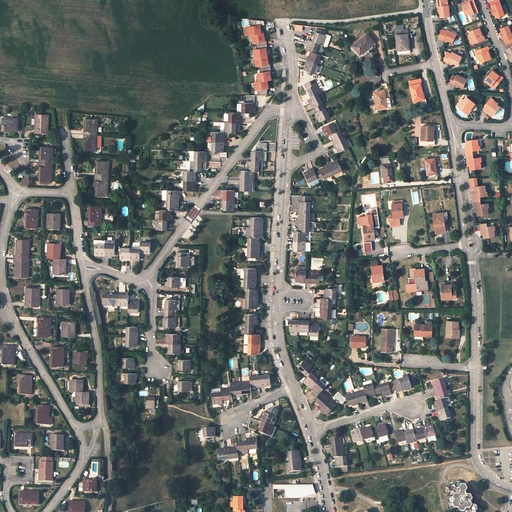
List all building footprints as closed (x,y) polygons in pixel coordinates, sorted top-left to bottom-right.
[(464,15),(468,13),(472,12),(473,14),(477,12),(472,0),(469,0),(468,1),(468,2),(465,3),(464,1),(462,2),(462,4),(460,5),(464,15)] [(493,12),(494,15),(496,19),(505,15),(498,0),(495,0),(490,2),(492,9),(491,10),(492,11),(492,13),(493,12)] [(440,18),(446,17),(449,14),(449,10),(450,10),(450,8),(448,6),(446,7),(445,2),(440,3),(440,7),(439,7),(439,11),(438,12),(440,13),(440,18)] [(260,20),(249,19),(251,27),(249,27),(250,35),(253,34),(262,33),(260,25),(261,24),(260,20)] [(505,42),(505,41),(511,38),(511,34),(509,25),(500,29),(501,32),(503,35),(501,36),(502,39),(503,38),(505,42)] [(467,31),(469,34),(471,39),(468,40),(470,44),(483,39),(482,37),(482,35),(480,35),(479,32),(480,31),(479,29),(478,28),(477,27),(467,31)] [(319,43),(323,45),(326,36),(323,35),(324,31),(317,29),(314,36),(313,36),(311,41),(319,43)] [(447,31),(444,34),(441,31),(439,34),(445,39),(445,42),(448,41),(450,43),(455,37),(455,34),(448,29),(447,31)] [(408,53),(408,50),(407,39),(408,39),(407,30),(396,30),(397,51),(398,54),(408,53)] [(262,33),(253,34),(254,42),(256,42),(256,46),(267,44),(267,42),(267,40),(266,41),(264,33),(262,33)] [(360,54),(365,49),(364,48),(366,47),(366,48),(373,41),(367,34),(353,46),(360,54)] [(310,51),(316,53),(319,43),(311,41),(308,39),(306,44),(307,45),(305,49),(310,51)] [(364,48),(365,49),(374,42),(373,41),(366,48),(366,47),(364,48)] [(267,44),(256,46),(257,50),(254,50),(256,58),(268,56),(267,48),(268,48),(268,46),(267,44)] [(487,46),(473,52),(475,56),(477,55),(479,60),(480,63),(490,58),(490,57),(491,56),(490,55),(489,54),(487,51),(489,50),(488,48),(487,46)] [(452,52),(449,55),(446,53),(444,56),(449,60),(450,63),(453,63),(456,65),(461,59),(459,54),(454,50),(452,52)] [(306,60),(317,64),(321,55),(316,53),(310,51),(309,56),(308,55),(306,60)] [(268,56),(256,58),(257,66),(260,65),(261,69),(272,67),(271,65),(271,64),(270,64),(268,56)] [(304,65),(305,66),(303,70),(314,74),(317,64),(306,60),(304,65)] [(272,67),(261,69),(261,73),(258,73),(260,82),(269,80),(273,79),(271,71),(272,71),(272,69),(272,67)] [(485,79),(488,81),(491,84),(490,86),(493,89),(503,78),(501,77),(499,75),(498,76),(496,74),(496,73),(494,71),(493,72),(491,70),(485,79)] [(456,77),(453,80),(450,77),(448,81),(453,84),(454,88),(457,87),(460,90),(465,83),(464,79),(458,74),(456,77)] [(420,84),(421,83),(420,79),(409,82),(414,101),(414,103),(415,103),(415,105),(425,103),(424,99),(420,84)] [(269,80),(260,82),(256,82),(257,90),(259,90),(260,95),(268,95),(269,92),(269,88),(270,88),(269,80)] [(310,93),(308,94),(310,99),(318,95),(321,93),(317,84),(307,89),(310,93)] [(382,110),(382,108),(387,107),(384,90),(374,92),(376,104),(370,105),(371,113),(378,112),(377,111),(382,110)] [(310,99),(307,100),(309,105),(311,104),(313,108),(314,108),(323,104),(318,95),(310,99)] [(466,97),(464,100),(461,103),(459,102),(456,106),(467,115),(470,111),(469,110),(471,108),(473,108),(474,107),(473,105),(475,104),(466,97)] [(496,104),(493,102),(494,101),(490,98),(482,109),(486,112),(487,111),(489,112),(489,115),(491,116),(493,115),(494,116),(500,107),(496,104)] [(254,103),(243,103),(242,113),(253,113),(253,108),(254,108),(254,103)] [(320,122),(330,118),(323,104),(314,108),(316,113),(314,114),(317,118),(318,118),(320,122)] [(240,113),(229,112),(229,122),(238,122),(241,123),(241,118),(240,118),(240,113)] [(36,133),(47,134),(47,126),(46,126),(46,122),(48,122),(49,114),(36,114),(36,133)] [(6,120),(6,119),(2,119),(2,131),(18,131),(18,119),(10,118),(10,120),(6,120)] [(97,119),(85,119),(84,134),(96,135),(96,130),(95,130),(95,127),(97,127),(97,119)] [(229,122),(225,122),(225,132),(236,132),(236,128),(237,128),(238,122),(229,122)] [(323,132),(324,132),(327,136),(330,134),(336,131),(332,123),(321,128),(323,132)] [(433,140),(434,126),(422,126),(421,140),(419,140),(419,145),(427,146),(427,144),(428,144),(429,144),(430,144),(431,144),(432,144),(433,144),(433,140)] [(336,131),(330,134),(332,139),(331,139),(332,142),(333,144),(344,139),(340,130),(336,131)] [(225,137),(223,137),(224,132),(220,132),(213,132),(213,142),(224,142),(225,137)] [(96,140),(96,135),(84,134),(84,151),(96,151),(96,147),(94,147),(94,144),(96,144),(96,143),(97,140),(96,140)] [(339,152),(349,148),(344,139),(333,144),(335,146),(336,148),(337,148),(339,152)] [(479,149),(478,145),(476,145),(475,139),(466,140),(466,143),(466,146),(464,147),(465,155),(472,154),(471,150),(475,150),(479,149)] [(223,147),(224,147),(224,142),(213,142),(212,151),(223,152),(223,147)] [(53,147),(41,147),(40,163),(51,163),(52,159),(51,159),(51,156),(53,156),(53,147)] [(207,156),(205,156),(205,151),(195,151),(194,161),(203,161),(207,161),(207,156)] [(259,161),(263,161),(263,151),(253,151),(253,156),(252,156),(252,161),(259,161)] [(465,155),(466,163),(469,163),(469,166),(469,169),(479,168),(478,162),(480,161),(480,157),(476,158),(472,158),(472,154),(465,155)] [(385,173),(386,182),(394,181),(392,163),(390,163),(389,158),(382,159),(382,164),(384,174),(385,173)] [(427,170),(428,174),(437,173),(434,159),(425,160),(427,170)] [(109,161),(96,161),(96,177),(107,177),(107,173),(106,173),(106,169),(108,169),(109,161)] [(203,166),(203,165),(203,161),(194,161),(190,161),(185,161),(185,171),(195,171),(200,171),(201,171),(201,170),(201,166),(203,166)] [(247,166),(248,166),(248,171),(252,171),(259,171),(259,161),(252,161),(247,161),(247,166)] [(342,170),(337,161),(333,163),(333,162),(328,164),(333,174),(342,170)] [(51,171),(51,163),(40,163),(39,182),(51,182),(52,175),(50,175),(50,171),(51,171)] [(319,180),(319,181),(333,174),(328,164),(324,166),(324,167),(320,169),(320,171),(316,173),(318,178),(319,180)] [(308,171),(304,173),(308,183),(318,178),(316,173),(313,167),(308,170),(308,171)] [(196,181),(196,176),(195,176),(195,171),(185,171),(184,171),(184,181),(196,181)] [(241,175),(240,175),(240,181),(252,181),(252,171),(248,171),(242,171),(241,175)] [(107,186),(107,177),(96,177),(95,196),(108,197),(108,189),(106,189),(106,186),(107,186)] [(194,186),(196,186),(196,181),(184,181),(184,191),(194,191),(194,186)] [(241,191),(252,191),(252,181),(240,181),(240,185),(241,185),(241,191)] [(473,186),(474,190),(474,192),(472,192),(473,201),(480,200),(480,196),(483,195),(486,195),(486,191),(484,191),(483,185),(476,185),(473,186)] [(179,195),(178,195),(178,190),(167,190),(167,200),(179,200),(179,195)] [(224,195),(222,195),(222,200),(234,200),(235,190),(224,190),(224,195)] [(310,212),(310,196),(300,196),(300,201),(298,201),(298,206),(299,206),(299,211),(310,212)] [(178,205),(179,205),(179,200),(167,200),(167,210),(171,210),(177,210),(178,205)] [(223,210),(234,210),(234,200),(222,200),(222,205),(223,205),(223,210)] [(477,212),(477,215),(487,214),(486,207),(488,206),(487,203),(484,203),(481,204),(480,200),(473,201),(474,208),(476,208),(477,212)] [(401,203),(392,204),(394,216),(391,216),(392,226),(400,225),(399,217),(403,217),(402,210),(402,208),(401,203)] [(89,225),(100,225),(100,217),(99,217),(99,214),(101,214),(102,206),(89,206),(89,225)] [(37,228),(38,220),(36,220),(36,217),(37,217),(37,209),(25,208),(25,227),(37,228)] [(160,210),(160,214),(160,220),(168,220),(172,220),(172,215),(170,215),(171,210),(167,210),(160,210)] [(297,221),(309,222),(310,212),(299,211),(299,217),(298,217),(297,221)] [(49,217),(49,220),(47,220),(47,228),(60,229),(60,213),(49,213),(49,217)] [(446,232),(444,219),(443,213),(434,214),(436,233),(446,232)] [(364,226),(365,240),(375,238),(373,225),(372,215),(359,217),(360,220),(360,223),(364,226)] [(251,227),(263,228),(263,223),(262,223),(262,217),(251,217),(251,227)] [(160,220),(156,220),(156,230),(167,230),(167,225),(168,225),(168,220),(160,220)] [(306,232),(309,232),(309,222),(297,221),(297,227),(298,227),(298,231),(306,232)] [(486,222),(479,223),(480,231),(482,231),(483,234),(483,237),(493,236),(492,230),(494,229),(494,226),(490,226),(487,226),(486,222)] [(262,233),(263,233),(263,228),(251,227),(250,237),(259,237),(261,237),(262,233)] [(298,231),(295,231),(295,241),(305,242),(306,232),(298,231)] [(250,237),(248,237),(248,247),(260,247),(260,245),(260,242),(259,242),(259,237),(250,237)] [(16,258),(28,259),(28,251),(27,251),(27,247),(29,247),(29,240),(16,239),(16,255),(16,258)] [(294,251),(305,251),(305,242),(295,241),(294,251)] [(373,251),(372,241),(365,242),(365,251),(373,251)] [(150,253),(151,242),(141,242),(140,249),(140,254),(146,254),(146,253),(150,253)] [(60,259),(60,243),(49,243),(49,248),(50,248),(50,251),(48,251),(47,258),(53,259),(60,259)] [(96,244),(95,244),(95,255),(99,255),(99,256),(104,256),(105,244),(96,244)] [(115,256),(115,245),(105,244),(104,256),(110,257),(110,255),(115,256)] [(259,253),(260,253),(260,250),(260,247),(248,247),(248,257),(259,257),(259,253)] [(120,248),(120,259),(125,259),(125,261),(130,261),(130,248),(120,248)] [(140,254),(140,249),(130,248),(130,261),(135,261),(135,259),(140,260),(140,254)] [(186,252),(177,252),(177,261),(178,261),(178,266),(188,266),(189,256),(186,256),(186,252)] [(27,267),(28,259),(16,258),(16,262),(15,277),(28,278),(28,270),(26,270),(26,267),(27,267)] [(53,259),(53,266),(55,266),(55,270),(54,269),(54,274),(65,274),(66,259),(60,259),(53,259)] [(374,282),(384,280),(383,271),(382,269),(382,268),(382,267),(382,266),(382,265),(372,266),(374,282)] [(305,271),(306,267),(297,267),(296,271),(296,281),(301,281),(301,283),(306,283),(306,271),(305,271)] [(242,269),(241,271),(240,278),(245,278),(257,279),(257,276),(257,273),(255,273),(256,269),(245,268),(245,269),(242,269)] [(420,269),(416,270),(416,268),(410,269),(411,277),(414,277),(415,277),(417,287),(417,290),(428,289),(428,281),(427,281),(425,281),(425,274),(425,273),(424,272),(424,271),(424,270),(424,269),(423,269),(421,269),(421,268),(420,268),(420,269)] [(319,282),(320,271),(306,271),(306,283),(316,283),(316,282),(319,282)] [(167,287),(180,287),(180,284),(186,285),(186,277),(169,277),(169,281),(167,281),(167,287)] [(255,284),(256,284),(257,281),(257,279),(245,278),(244,288),(246,288),(255,289),(255,284)] [(441,285),(442,291),(442,293),(442,299),(456,298),(456,291),(451,291),(451,284),(441,285)] [(26,307),(37,307),(37,299),(37,296),(39,296),(39,288),(26,288),(26,307)] [(255,289),(246,288),(246,298),(258,299),(258,296),(258,294),(257,293),(257,289),(255,289)] [(336,299),(336,289),(333,288),(326,288),(326,293),(324,293),(324,298),(332,298),(335,299),(336,299)] [(57,289),(57,297),(59,297),(59,300),(57,300),(57,304),(69,304),(69,289),(57,289)] [(118,305),(119,293),(114,293),(113,294),(103,294),(103,304),(108,304),(108,305),(118,305)] [(119,293),(118,305),(128,305),(128,301),(129,294),(124,294),(124,293),(119,293)] [(257,304),(258,304),(258,301),(258,299),(246,298),(245,308),(257,308),(257,304)] [(332,309),(332,304),(332,298),(324,298),(322,298),(321,303),(320,303),(320,308),(332,309)] [(128,305),(128,312),(138,312),(138,300),(133,300),(133,301),(128,301),(128,305)] [(176,300),(166,300),(166,304),(164,304),(164,313),(173,314),(173,310),(176,310),(176,304),(176,300)] [(332,309),(320,308),(320,313),(321,313),(321,318),(332,319),(332,309)] [(176,327),(176,317),(173,317),(173,314),(164,313),(164,322),(165,322),(165,327),(176,327)] [(257,314),(246,314),(246,324),(254,324),(258,324),(258,322),(258,319),(257,319),(257,314)] [(50,336),(50,329),(48,329),(48,325),(49,325),(49,318),(38,317),(37,336),(50,336)] [(299,331),(300,319),(295,318),(295,320),(289,320),(289,330),(299,331)] [(309,323),(309,320),(304,320),(304,319),(300,319),(299,331),(309,331),(309,323)] [(446,336),(455,337),(458,337),(458,333),(456,333),(456,329),(458,329),(458,322),(447,321),(446,336)] [(65,326),(64,329),(62,329),(62,337),(74,337),(75,322),(64,322),(63,326),(65,326)] [(309,335),(319,335),(319,325),(314,324),(314,323),(309,323),(309,331),(309,335)] [(246,324),(242,324),(242,334),(245,334),(249,334),(252,334),(253,329),(254,329),(254,327),(254,324),(246,324)] [(432,336),(432,325),(421,325),(415,324),(415,334),(415,338),(423,338),(423,336),(432,336)] [(126,336),(139,337),(139,332),(138,332),(138,327),(128,326),(127,326),(126,336)] [(382,329),(382,347),(392,347),(393,329),(382,329)] [(169,344),(177,344),(178,334),(166,333),(166,338),(165,338),(165,343),(169,344)] [(261,339),(260,339),(260,334),(252,334),(249,334),(249,344),(261,344),(261,341),(261,339)] [(137,342),(138,342),(139,337),(126,336),(126,346),(137,347),(137,342)] [(359,347),(359,345),(366,345),(366,336),(351,336),(351,347),(359,347)] [(177,344),(169,344),(168,349),(170,349),(170,353),(180,354),(181,344),(177,344)] [(259,350),(261,350),(261,347),(261,344),(249,344),(249,345),(244,345),(244,353),(248,353),(248,354),(257,354),(259,354),(259,350)] [(13,365),(14,358),(12,358),(12,354),(13,354),(13,346),(2,346),(1,365),(13,365)] [(63,366),(64,358),(62,358),(62,355),(63,355),(63,347),(52,347),(51,366),(63,366)] [(76,355),(76,359),(74,359),(74,364),(86,364),(87,352),(75,351),(75,355),(76,355)] [(134,358),(123,357),(123,367),(135,368),(135,363),(134,363),(134,358)] [(191,360),(180,359),(179,364),(178,369),(190,370),(191,360)] [(301,370),(301,371),(302,372),(307,377),(311,372),(313,370),(310,368),(312,365),(305,359),(298,367),(301,370)] [(307,377),(304,380),(308,383),(307,385),(308,386),(311,388),(319,379),(311,372),(307,377)] [(136,378),(137,378),(137,373),(125,373),(125,383),(136,383),(136,378)] [(260,375),(261,387),(266,386),(271,385),(269,374),(260,375)] [(31,395),(31,387),(29,387),(29,384),(30,384),(31,376),(19,375),(18,395),(31,395)] [(250,381),(251,387),(255,387),(256,388),(261,387),(260,375),(250,376),(250,381)] [(411,387),(408,377),(394,381),(397,393),(402,391),(407,389),(407,388),(411,387)] [(434,392),(446,388),(443,378),(432,382),(434,386),(433,387),(434,389),(434,392)] [(319,379),(311,388),(313,390),(314,391),(315,390),(319,393),(321,391),(326,386),(319,379)] [(72,384),(72,388),(70,388),(70,392),(76,393),(82,393),(83,380),(71,380),(71,384),(72,384)] [(190,381),(178,381),(178,386),(179,386),(178,391),(189,391),(190,381)] [(247,394),(247,392),(251,392),(251,387),(250,381),(240,382),(242,394),(247,394)] [(242,394),(240,382),(230,384),(231,387),(232,394),(236,394),(236,395),(242,394)] [(387,396),(392,394),(391,392),(388,383),(379,386),(382,396),(386,394),(387,396)] [(376,395),(373,384),(363,386),(364,390),(366,396),(371,395),(372,396),(376,395)] [(221,388),(221,387),(211,389),(212,393),(211,393),(212,403),(217,403),(217,404),(222,403),(222,400),(221,388)] [(221,388),(222,400),(227,400),(227,399),(232,398),(232,394),(231,387),(221,388)] [(445,399),(449,398),(446,388),(434,392),(435,394),(436,396),(437,396),(438,401),(445,399)] [(366,396),(364,390),(355,393),(358,403),(363,402),(363,403),(368,401),(366,396)] [(318,402),(317,403),(318,404),(321,407),(327,400),(329,398),(321,391),(319,393),(314,399),(318,402)] [(82,393),(76,393),(76,397),(78,397),(78,401),(77,401),(77,405),(88,405),(89,393),(82,393)] [(358,403),(355,393),(349,394),(345,396),(348,406),(353,405),(354,406),(359,404),(358,403)] [(155,408),(155,406),(159,406),(159,397),(150,397),(150,398),(145,398),(145,408),(155,408)] [(438,401),(434,402),(436,407),(435,407),(436,409),(437,412),(448,409),(445,399),(438,401)] [(327,415),(334,407),(327,400),(321,407),(319,409),(321,411),(323,412),(323,411),(327,415)] [(49,424),(49,417),(47,417),(47,414),(48,414),(48,406),(37,405),(36,424),(49,424)] [(261,422),(269,425),(273,416),(275,417),(278,410),(272,408),(266,410),(264,413),(261,411),(259,416),(260,417),(259,421),(261,422)] [(440,421),(451,418),(448,409),(437,412),(437,414),(438,416),(439,416),(440,421)] [(259,427),(261,427),(259,432),(269,436),(273,427),(269,425),(261,422),(259,427)] [(380,425),(380,426),(376,428),(379,438),(388,435),(385,424),(380,425)] [(424,428),(427,437),(436,435),(433,425),(428,426),(428,425),(423,426),(424,428)] [(215,432),(216,432),(215,427),(203,428),(204,438),(215,437),(215,435),(215,432)] [(365,428),(365,427),(362,428),(360,429),(363,440),(373,437),(370,427),(365,428)] [(427,437),(424,428),(419,429),(419,427),(414,429),(414,430),(417,440),(427,437)] [(363,440),(360,429),(358,429),(355,430),(355,431),(351,433),(354,443),(363,440)] [(394,432),(397,443),(407,440),(404,432),(403,430),(399,431),(399,430),(394,432)] [(417,440),(414,430),(410,432),(409,430),(404,432),(407,440),(407,443),(417,440)] [(31,446),(32,435),(26,435),(26,436),(23,436),(23,433),(15,433),(15,446),(31,446)] [(51,435),(51,442),(53,442),(53,446),(52,446),(52,450),(63,450),(63,435),(51,435)] [(341,436),(331,437),(331,442),(330,442),(331,448),(343,446),(341,436)] [(247,441),(248,450),(257,449),(256,438),(252,439),(251,437),(246,438),(247,441)] [(237,447),(238,454),(248,453),(248,450),(247,441),(242,442),(242,443),(237,444),(237,447)] [(238,454),(237,447),(232,448),(232,446),(227,447),(229,459),(230,462),(238,461),(238,458),(238,454)] [(343,446),(331,448),(331,452),(332,452),(333,457),(336,457),(344,456),(343,446)] [(229,459),(227,447),(222,448),(222,449),(217,449),(219,460),(229,459)] [(300,455),(299,450),(288,451),(290,462),(301,460),(301,458),(301,455),(300,455)] [(344,456),(336,457),(336,462),(335,462),(335,467),(347,466),(346,456),(344,456)] [(52,462),(52,457),(41,457),(41,461),(40,461),(40,469),(42,469),(42,472),(40,472),(40,481),(52,481),(52,462)] [(290,462),(291,471),(301,470),(301,466),(302,466),(302,462),(301,460),(290,462)] [(84,479),(84,483),(86,483),(86,487),(85,487),(85,492),(96,492),(97,479),(84,479)] [(443,491),(445,494),(449,494),(450,497),(448,500),(450,504),(448,507),(449,511),(453,511),(476,511),(478,508),(477,505),(473,505),(471,502),(473,498),(472,496),(471,495),(468,494),(466,491),(468,488),(466,485),(462,484),(460,481),(456,481),(455,484),(450,484),(448,487),(445,487),(443,491)] [(312,485),(276,485),(275,497),(300,497),(301,495),(309,495),(314,494),(313,490),(312,485)] [(28,494),(28,492),(20,492),(20,504),(39,504),(39,492),(31,491),(32,494),(28,494)] [(235,511),(244,511),(244,504),(244,502),(245,502),(245,497),(234,497),(234,511),(235,511)] [(74,503),(74,502),(69,502),(68,511),(85,511),(85,501),(78,501),(78,503),(74,503)]
